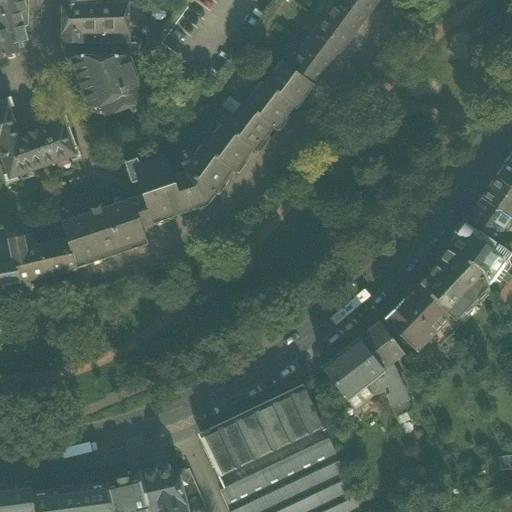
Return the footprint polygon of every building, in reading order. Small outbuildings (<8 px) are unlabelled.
[(26,0),(0,0),(0,33),(24,27),(26,26),(27,26),(26,0)] [(117,0),(118,4),(61,7),(62,45),(79,45),(79,36),(130,36),(130,3),(138,3),(138,0),(117,0)] [(352,37),(372,9),(359,0),(337,0),(325,17),(352,37)] [(378,0),(359,0),(372,9),(379,0),(378,0)] [(289,65),(288,67),(314,87),(315,87),(352,37),(325,17),(289,65)] [(0,60),(8,59),(7,57),(25,52),(23,43),(27,42),(24,27),(0,33),(0,60)] [(101,107),(105,118),(131,108),(130,106),(136,103),(137,106),(147,103),(130,57),(108,57),(108,58),(97,63),(94,57),(77,57),(67,61),(76,87),(78,86),(83,84),(85,90),(80,92),(87,112),(101,107)] [(282,62),(264,85),(293,109),(296,111),(314,87),(288,67),(282,62)] [(261,83),(244,107),(273,130),(276,132),(293,109),(264,85),(261,83)] [(0,154),(9,180),(75,156),(63,121),(19,137),(7,104),(0,106),(0,154)] [(241,105),(224,128),(253,151),(256,153),(273,130),(244,107),(241,105)] [(221,126),(204,149),(233,172),(236,174),(253,151),(224,128),(221,126)] [(182,165),(184,173),(211,192),(216,196),(233,172),(204,149),(201,147),(189,163),(182,165)] [(496,178),(511,188),(511,154),(506,163),(496,178)] [(205,202),(211,192),(184,173),(172,177),(165,157),(138,166),(133,167),(138,182),(143,196),(153,225),(195,210),(196,210),(195,206),(205,203),(205,202)] [(132,184),(138,182),(133,167),(138,166),(136,159),(125,162),(132,184)] [(511,220),(511,217),(511,188),(496,178),(481,199),(511,220)] [(207,207),(216,196),(211,192),(205,202),(205,203),(195,206),(196,210),(195,210),(196,212),(207,208),(207,207)] [(137,198),(132,200),(141,229),(147,227),(153,225),(143,196),(137,198)] [(61,224),(67,240),(76,269),(117,256),(136,250),(147,246),(146,244),(141,229),(132,200),(130,201),(127,198),(122,203),(102,210),(100,206),(97,209),(93,210),(89,210),(91,214),(75,219),(71,217),(67,222),(61,224)] [(495,242),(511,220),(481,199),(465,223),(495,243),(495,242)] [(511,254),(495,243),(465,223),(462,221),(453,233),(456,236),(448,248),(481,270),(487,285),(488,287),(491,283),(499,283),(511,266),(508,260),(511,254)] [(20,283),(48,277),(40,246),(25,250),(22,238),(10,241),(13,250),(16,263),(14,263),(20,283)] [(76,271),(76,269),(67,240),(40,246),(48,277),(76,271)] [(448,248),(440,259),(460,273),(459,276),(473,286),(477,296),(486,286),(487,285),(481,270),(448,248)] [(0,252),(0,266),(14,263),(16,263),(13,250),(0,252)] [(454,320),(477,296),(473,286),(459,276),(460,273),(440,259),(435,267),(417,286),(449,317),(453,321),(454,320)] [(0,286),(20,283),(14,263),(0,266),(0,286)] [(430,336),(449,317),(417,286),(393,311),(383,321),(396,333),(415,352),(430,336)] [(489,292),(486,286),(477,296),(454,320),(458,324),(489,292)] [(17,306),(19,315),(32,313),(30,303),(29,302),(16,304),(17,306)] [(458,325),(453,321),(449,317),(430,336),(439,345),(458,325)] [(357,342),(382,372),(391,365),(404,355),(380,324),(357,342)] [(348,402),(349,401),(383,374),(382,372),(357,342),(323,369),(348,402)] [(407,401),(391,365),(382,372),(383,374),(386,377),(380,380),(382,389),(391,409),(392,409),(407,401)] [(386,377),(383,374),(349,401),(355,410),(382,389),(380,380),(386,377)] [(203,437),(305,389),(303,386),(197,435),(223,490),(227,488),(203,437)] [(203,437),(227,488),(328,441),(305,389),(203,437)] [(359,511),(328,441),(227,488),(223,490),(220,491),(228,511),(359,511)] [(138,473),(139,476),(147,511),(188,511),(182,486),(179,477),(171,479),(169,473),(167,464),(156,467),(156,469),(138,473)] [(182,486),(187,485),(183,470),(169,473),(171,479),(179,477),(182,486)] [(147,511),(139,476),(127,479),(127,477),(117,480),(117,482),(106,484),(113,511),(147,511)] [(0,511),(34,511),(32,493),(31,482),(4,486),(4,484),(0,484),(0,511)] [(62,489),(32,493),(34,511),(113,511),(106,484),(106,483),(73,488),(73,486),(62,487),(62,489)]
